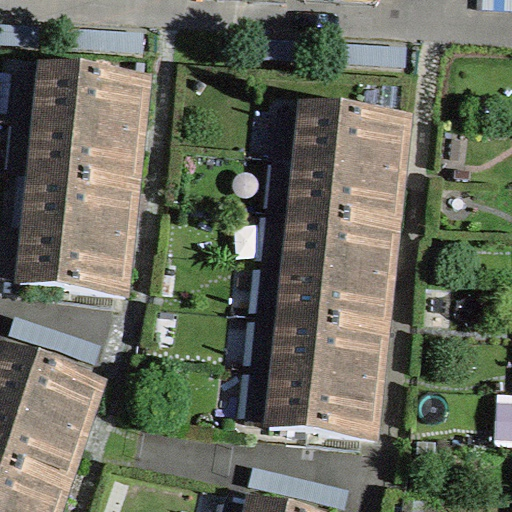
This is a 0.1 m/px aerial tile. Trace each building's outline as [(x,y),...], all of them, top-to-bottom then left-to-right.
[(43,71),(37,126),(142,138),(148,82),(43,71)] [(272,163),(402,177),(408,121),(303,110),(303,113),(277,110),(272,163)] [(136,190),(142,138),(37,126),(32,179),(136,190)] [(396,229),(402,177),(272,163),(266,215),(396,229)] [(32,179),(26,231),(131,242),(136,190),(32,179)] [(266,215),(261,267),(391,281),(396,229),(266,215)] [(131,242),(26,231),(20,287),(125,298),(131,242)] [(261,267),(255,320),(385,333),(391,281),(261,267)] [(255,320),(250,372),(380,385),(385,333),(255,320)] [(0,354),(0,409),(83,438),(101,385),(2,351),(1,354),(0,354)] [(380,385),(250,372),(244,424),(270,427),(269,430),(374,441),(380,385)] [(0,464),(67,488),(83,438),(0,409),(0,464)] [(0,511),(58,511),(67,488),(0,464),(0,511)] [(222,511),(281,511),(251,505),(250,508),(225,502),(222,511)]
